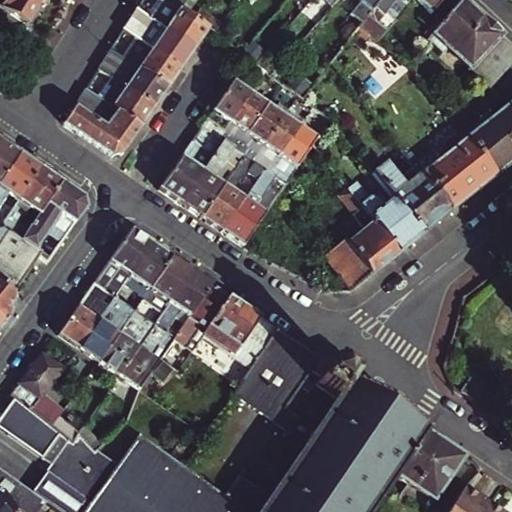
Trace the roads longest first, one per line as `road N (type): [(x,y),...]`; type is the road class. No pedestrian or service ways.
road 1 (residential): [(122,190),(345,343)]
road 2 (residential): [(345,343),(511,209)]
road 3 (residential): [(0,355),(122,190)]
road 4 (residential): [(345,343),(511,458)]
road 5 (residential): [(212,61),(122,190)]
road 6 (residential): [(106,0),(28,125)]
